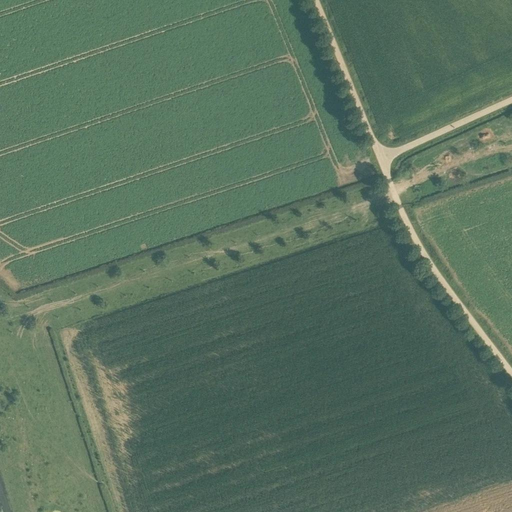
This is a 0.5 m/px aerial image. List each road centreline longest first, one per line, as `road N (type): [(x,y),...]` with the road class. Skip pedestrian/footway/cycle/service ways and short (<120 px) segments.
road 1 (unclassified): [(511,377),(426,263),(380,159)]
road 2 (track): [(41,310),(40,339),(100,511)]
road 3 (unclassified): [(380,159),(316,0)]
road 4 (unclassified): [(380,159),(511,100)]
